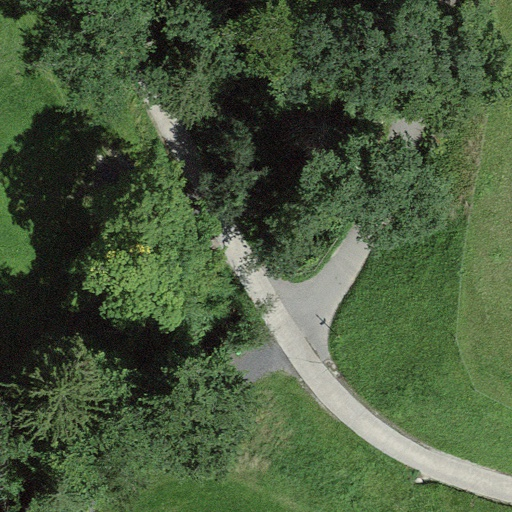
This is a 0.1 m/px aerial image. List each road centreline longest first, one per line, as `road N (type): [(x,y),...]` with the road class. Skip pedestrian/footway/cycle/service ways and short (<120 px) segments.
road 1 (residential): [(87,0),(147,85),(294,341),(361,426),(478,485),(511,493)]
road 2 (track): [(452,0),(395,176),(294,341)]
road 3 (track): [(90,511),(223,387),(294,341)]
